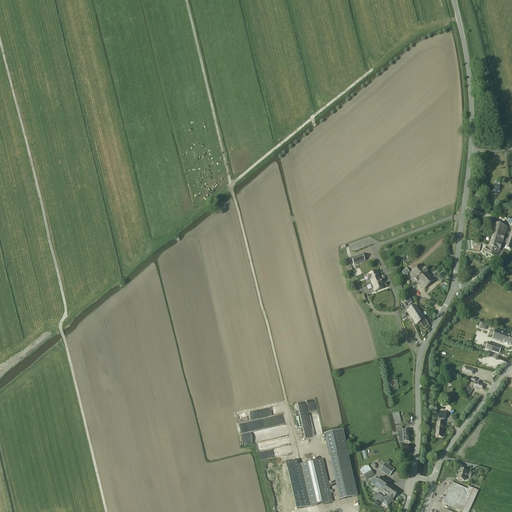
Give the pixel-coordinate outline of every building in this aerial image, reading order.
[(496,224),(493,235),(504,238),(507,227),(496,224)] [(503,242),(504,238),(493,235),(489,247),(499,251),(500,251),(503,242)] [(479,252),(481,245),(472,243),(473,251),(479,252)] [(499,252),(499,251),(489,247),(486,245),(485,249),(483,252),(496,258),(499,252)] [(354,266),(365,261),(362,255),(351,259),(354,266)] [(371,296),(358,265),(354,267),(355,270),(352,271),(360,289),(361,289),(363,295),(367,294),(368,297),(371,296)] [(417,283),(428,273),(420,265),(410,275),(417,283)] [(370,281),(371,283),(380,280),(377,271),(368,274),(366,275),(369,281),(370,281)] [(435,280),(428,273),(417,283),(424,290),(435,280)] [(380,280),(371,283),(375,292),(384,289),(382,284),(381,280),(380,280)] [(414,302),(410,296),(404,300),(409,306),(414,302)] [(418,317),(421,315),(416,306),(407,311),(416,326),(419,324),(419,323),(420,323),(418,320),(419,319),(418,317)] [(429,326),(421,315),(418,317),(419,319),(418,320),(420,323),(419,323),(419,324),(423,329),(425,329),(426,328),(426,327),(429,326)] [(495,330),(492,339),(511,346),(511,334),(510,336),(495,330)] [(499,355),(499,353),(501,348),(488,343),(485,350),(499,355)] [(474,382),(475,379),(472,378),(472,379),(471,381),(471,383),(465,393),(466,394),(469,395),(473,389),(476,390),(476,389),(481,390),(483,390),(484,387),(482,386),(483,385),(474,382)] [(392,416),(395,430),(401,428),(397,414),(392,416)] [(239,423),(242,434),(268,429),(275,427),(275,424),(273,425),(272,417),(239,423)] [(399,443),(403,442),(403,443),(409,443),(408,430),(402,431),(402,437),(398,437),(399,443)] [(325,435),(340,501),(357,497),(342,431),(325,435)] [(333,502),(323,460),(297,465),(307,508),(333,502)] [(394,470),(385,464),(380,471),(389,477),(394,470)] [(363,476),(366,480),(374,475),(368,466),(360,471),(363,476)] [(472,473),(467,472),(460,470),(457,479),(464,481),(466,476),(470,477),(472,473)] [(375,487),(388,496),(393,499),(399,491),(388,484),(389,483),(381,478),(378,482),(373,479),(370,484),(375,487)] [(460,511),(468,511),(478,491),(468,487),(467,490),(451,482),(441,503),(460,511)] [(393,499),(388,496),(386,498),(385,497),(381,503),(382,504),(387,508),(391,502),(392,502),(393,501),(392,500),(393,499)]
